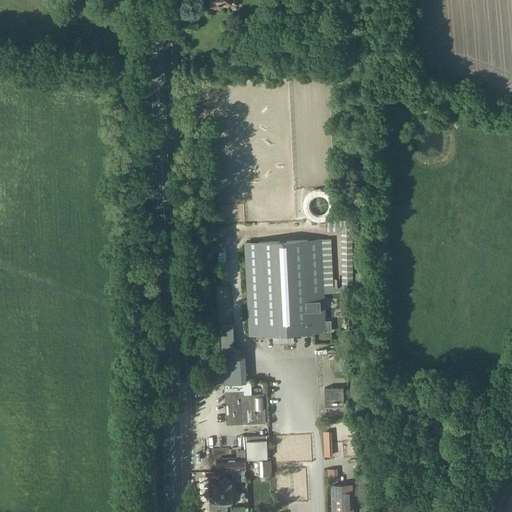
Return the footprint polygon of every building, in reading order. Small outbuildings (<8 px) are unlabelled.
[(210,0),(211,9),(220,8),(219,3),(228,2),(228,6),(238,6),(238,2),(232,2),(231,0),(210,0)] [(247,276),(250,335),(331,331),(331,320),(325,320),(323,294),(343,293),(348,293),(352,292),(351,220),(326,221),(327,223),(327,228),(327,230),(343,229),(344,286),(329,287),(327,239),(245,243),(247,276)] [(245,366),(224,368),(224,383),(242,382),(251,381),(251,375),(246,375),(245,366)] [(224,383),(225,391),(227,424),(266,422),(265,394),(252,394),(251,382),(247,382),(242,382),(224,383)] [(343,405),(343,387),(324,387),(325,406),(343,405)] [(270,457),(269,434),(243,436),(243,444),(247,444),(247,449),(248,458),(270,457)] [(219,471),(229,470),(229,476),(232,475),(232,480),(239,480),(239,481),(245,480),(245,470),(246,470),(245,450),(237,450),(237,458),(225,459),(225,457),(223,458),(223,459),(218,459),(218,471),(219,471)] [(270,474),(270,459),(260,460),(260,475),(270,474)] [(336,469),(327,469),(328,479),(337,479),(336,469)] [(213,477),(209,477),(209,488),(210,511),(216,511),(227,511),(226,503),(230,502),(231,501),(237,501),(236,490),(233,490),(232,480),(232,475),(229,476),(229,470),(219,471),(219,476),(213,477)] [(333,483),(333,511),(353,511),(352,482),(333,483)]
